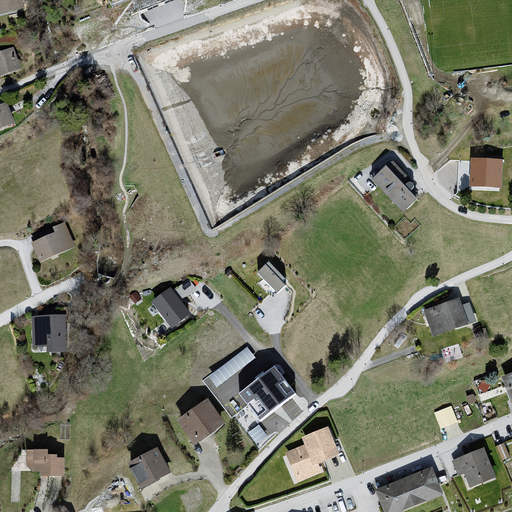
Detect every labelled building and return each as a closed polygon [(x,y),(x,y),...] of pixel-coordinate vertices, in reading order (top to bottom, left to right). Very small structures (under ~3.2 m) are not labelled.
[(20,0),(0,0),(0,25),(26,17),(20,0)] [(15,50),(0,54),(0,81),(22,75),(15,50)] [(8,105),(0,108),(0,133),(17,126),(8,105)] [(383,158),(361,177),(391,213),(413,195),(383,158)] [(505,161),(470,158),(468,189),(503,192),(505,161)] [(67,228),(35,240),(43,260),(75,247),(67,228)] [(267,260),(250,274),(273,300),(289,287),(267,260)] [(167,291),(149,303),(171,334),(189,321),(167,291)] [(422,314),(429,336),(470,325),(464,303),(422,314)] [(29,319),(26,352),(61,354),(64,322),(29,319)] [(248,345),(209,376),(218,386),(256,355),(248,345)] [(511,379),(500,384),(509,408),(511,406),(511,379)] [(283,386),(253,409),(274,436),(305,413),(283,386)] [(200,400),(175,417),(193,444),(218,427),(200,400)] [(435,410),(441,427),(458,421),(452,404),(435,410)] [(300,453),(282,459),(291,485),(318,476),(314,463),(332,457),(323,432),(296,441),(300,453)] [(475,450),(450,462),(464,491),(489,479),(475,450)] [(150,452),(124,465),(138,493),(164,480),(150,452)] [(61,458),(23,459),(24,482),(61,481),(61,458)] [(425,466),(370,487),(379,511),(404,511),(438,499),(425,466)]
